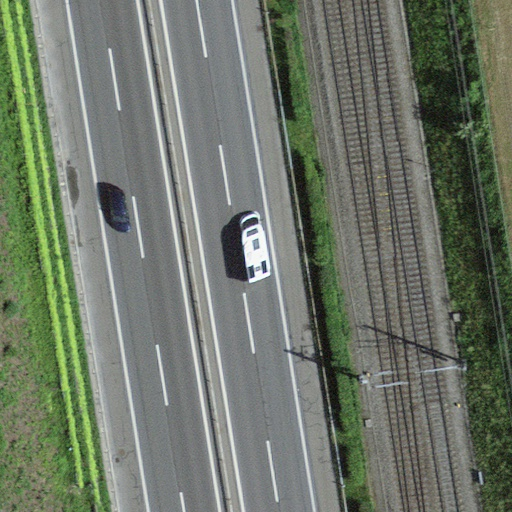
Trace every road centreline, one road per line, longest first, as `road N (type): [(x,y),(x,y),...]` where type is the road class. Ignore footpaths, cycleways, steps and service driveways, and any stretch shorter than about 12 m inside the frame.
road 1 (motorway): [(101,0),(185,511)]
road 2 (motorway): [(281,511),(197,0)]
